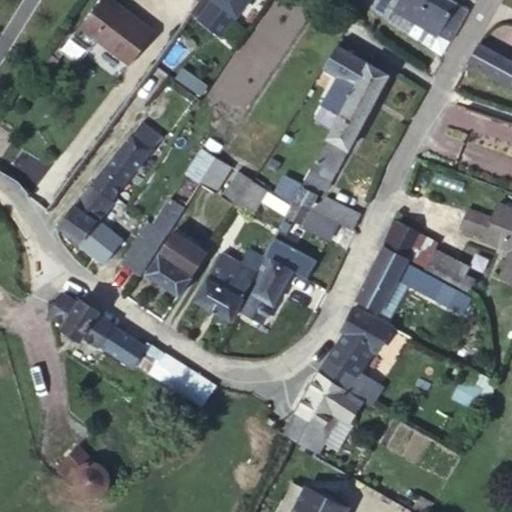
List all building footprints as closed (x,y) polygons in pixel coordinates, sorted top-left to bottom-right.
[(143,26),(107,0),(85,0),(70,24),(120,58),(143,26)] [(238,0),(201,0),(189,17),(213,35),(238,0)] [(366,0),(387,18),(445,51),(470,4),(464,0),(366,0)] [(369,51),(336,33),(324,54),(344,65),(331,89),(344,96),(369,51)] [(460,59),(495,80),(504,65),(470,44),(460,59)] [(389,61),(369,51),(344,96),(306,166),(327,177),(389,61)] [(511,52),(504,65),(495,80),(511,90),(511,52)] [(128,120),(91,169),(110,183),(147,132),(128,120)] [(196,170),(211,148),(197,139),(180,163),(194,173),(196,170)] [(196,170),(210,180),(225,158),(211,148),(196,170)] [(238,165),(224,188),(238,196),(240,194),(254,175),(238,165)] [(91,169),(57,215),(79,233),(112,185),(110,183),(91,169)] [(267,182),(254,175),(240,194),(238,196),(253,206),(267,182)] [(309,197),(314,187),(317,183),(300,175),(293,189),(309,197)] [(351,221),(355,210),(314,187),(309,197),(332,210),(351,221)] [(289,195),(285,203),(300,213),(309,197),(293,189),(289,195)] [(309,197),(300,213),(322,226),(332,210),(309,197)] [(498,243),(511,249),(511,210),(485,199),(478,215),(472,231),(498,243)] [(472,231),(478,215),(453,205),(446,223),(472,231)] [(378,245),(398,254),(412,228),(383,212),(370,240),(378,245)] [(158,224),(162,219),(151,213),(139,231),(129,224),(112,248),(131,263),(158,224)] [(162,219),(158,224),(164,229),(141,259),(172,281),(187,261),(186,260),(196,244),(184,236),(188,230),(165,214),(162,219)] [(200,238),(188,230),(184,236),(196,244),(200,238)] [(241,251),(217,236),(190,284),(222,303),(240,271),(260,238),(251,232),(241,251)] [(292,256),(272,243),(240,296),(261,309),(292,256)] [(508,283),(511,273),(511,249),(498,243),(485,273),(508,283)] [(416,289),(423,274),(396,260),(398,254),(378,245),(351,297),(375,310),(392,275),(416,289)] [(202,395),(209,385),(148,342),(144,346),(95,313),(99,308),(81,295),(78,299),(62,288),(48,308),(64,322),(60,327),(80,340),(84,335),(128,365),(135,355),(150,366),(152,361),(202,395)] [(340,329),(363,342),(374,347),(387,323),(349,303),(336,326),(340,329)] [(315,372),(340,386),(363,342),(340,329),(315,372)] [(135,355),(128,365),(194,408),(196,405),(146,371),(150,366),(135,355)] [(196,405),(202,395),(152,361),(150,366),(146,371),(196,405)] [(315,372),(312,377),(292,412),(319,427),(340,386),(315,372)] [(292,412),(279,435),(305,450),(319,427),(292,412)] [(54,456),(82,483),(81,477),(84,472),(86,468),(90,464),(93,463),(95,463),(72,438),(54,456)] [(81,477),(82,483),(84,489),(88,493),(95,496),(101,496),(106,494),(111,490),(114,484),(114,478),(113,472),(109,467),(104,464),(100,463),(95,463),(93,463),(90,464),(86,468),(84,472),(81,477)] [(334,511),(338,507),(326,500),(330,494),(312,484),(308,490),(300,485),(285,511),(282,511),(280,511),(334,511)]
